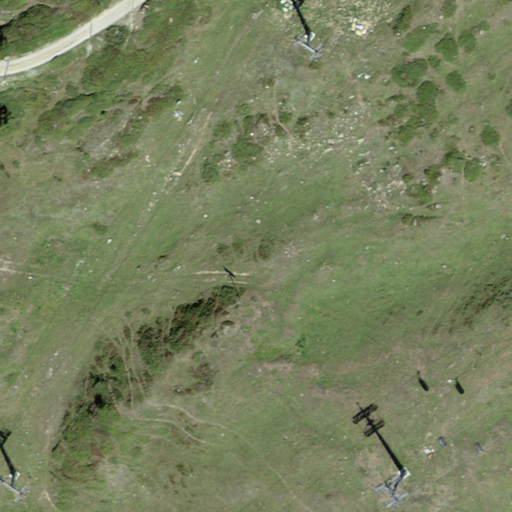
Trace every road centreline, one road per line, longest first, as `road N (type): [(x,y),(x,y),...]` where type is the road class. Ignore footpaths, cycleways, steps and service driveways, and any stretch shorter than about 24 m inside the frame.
road 1 (track): [(0,266),(127,290),(216,280),(284,289)]
road 2 (track): [(0,70),(52,52),(133,0)]
